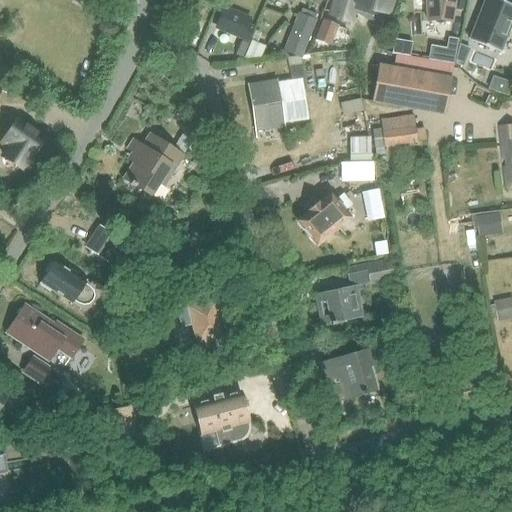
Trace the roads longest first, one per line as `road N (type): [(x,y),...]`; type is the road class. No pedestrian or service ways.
road 1 (residential): [(139,35),(164,42),(209,90),(301,420),(321,464),(440,424),(511,413)]
road 2 (unclassified): [(0,274),(98,121),(139,35)]
